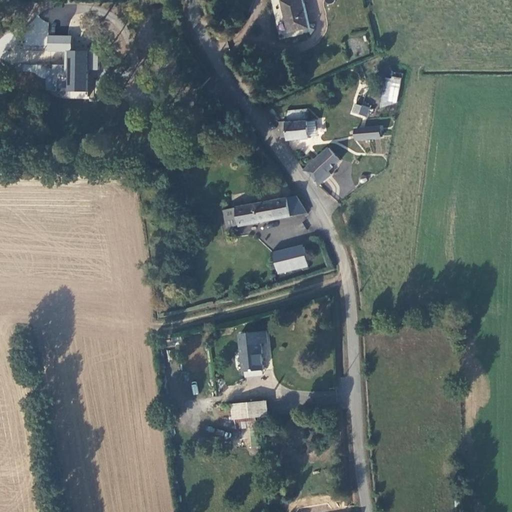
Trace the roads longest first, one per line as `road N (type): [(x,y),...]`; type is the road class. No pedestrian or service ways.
road 1 (unclassified): [(368,511),(355,438),(347,280),(335,244),(317,204),(218,70),(190,0)]
road 2 (track): [(347,280),(162,324)]
